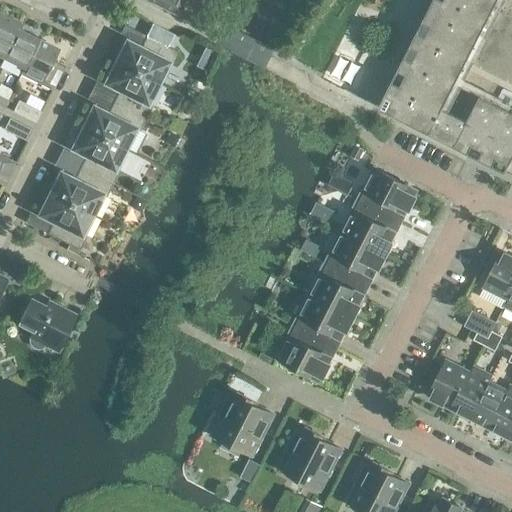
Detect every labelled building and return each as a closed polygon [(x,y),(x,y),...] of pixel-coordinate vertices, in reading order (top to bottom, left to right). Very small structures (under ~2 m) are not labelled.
[(152,0),(177,12),(183,0),(152,0)] [(384,99),(380,108),(404,120),(421,129),(480,159),(505,172),(509,164),(511,157),(511,0),(434,0),(406,56),(384,99)] [(1,13),(0,15),(0,54),(5,57),(20,28),(22,23),(1,13)] [(20,28),(5,57),(24,67),(26,68),(40,39),(20,28)] [(179,50),(146,33),(140,45),(126,39),(122,47),(119,46),(113,58),(158,81),(168,61),(172,63),(179,50)] [(24,67),(21,72),(54,88),(65,66),(54,61),(60,49),(40,39),(26,68),(24,67)] [(217,50),(205,45),(196,64),(207,70),(217,50)] [(146,116),(152,103),(148,101),(158,81),(113,58),(107,71),(109,72),(105,81),(119,88),(113,99),(146,116)] [(0,94),(0,104),(5,107),(9,99),(0,94)] [(146,116),(113,99),(107,111),(93,105),(89,113),(86,112),(80,124),(125,146),(135,127),(139,129),(146,116)] [(19,100),(13,111),(37,123),(42,111),(19,100)] [(5,129),(4,129),(7,130),(28,141),(33,129),(10,118),(5,129)] [(113,182),(119,169),(115,167),(125,146),(80,124),(74,137),(76,138),(72,147),(86,153),(80,165),(113,182)] [(352,156),(360,160),(366,149),(358,145),(352,156)] [(0,183),(5,186),(16,163),(0,154),(0,183)] [(113,182),(80,165),(74,177),(60,170),(56,179),(53,178),(47,190),(92,213),(102,193),(106,195),(113,182)] [(409,209),(416,195),(414,194),(416,190),(373,168),(356,202),(398,224),(407,208),(409,209)] [(77,253),(80,248),(86,235),(82,233),(92,213),(47,190),(41,203),(43,204),(39,212),(53,219),(47,232),(68,243),(66,248),(77,253)] [(386,255),(392,241),(390,240),(398,224),(356,202),(340,232),(386,255)] [(379,268),(386,255),(340,232),(324,263),(367,285),(376,267),(379,268)] [(511,256),(504,253),(503,255),(501,254),(483,287),(506,299),(503,306),(503,307),(511,290),(511,256)] [(353,317),(360,304),(358,303),(367,285),(324,263),(308,294),(353,317)] [(511,290),(503,307),(511,311),(511,290)] [(347,331),(353,317),(308,294),(293,324),(336,346),(344,329),(347,331)] [(50,307),(30,297),(18,322),(33,329),(29,336),(30,341),(32,345),(37,347),(42,347),(46,344),(46,343),(58,349),(76,313),(53,301),(50,307)] [(487,338),(491,331),(490,331),(495,322),(471,310),(463,326),(476,333),(487,338)] [(323,377),(330,363),(328,362),(336,346),(293,324),(276,358),(318,380),(321,375),(323,377)] [(498,344),(501,337),(491,331),(487,338),(498,344)] [(483,346),(487,338),(476,333),(472,340),(483,346)] [(494,351),(498,344),(487,338),(483,346),(494,351)] [(452,407),(469,373),(468,373),(445,361),(428,395),(431,396),(430,399),(442,405),(443,402),(452,407)] [(469,419),(487,382),(491,375),(471,366),(468,373),(469,373),(452,407),(461,412),(460,414),(469,419)] [(505,391),(487,382),(469,419),(478,423),(479,421),(488,426),(509,385),(508,384),(505,391)] [(505,437),(511,423),(511,386),(509,385),(488,426),(497,430),(496,433),(505,437)] [(254,403),(237,394),(233,400),(228,397),(219,415),(224,418),(215,437),(250,455),(271,414),(253,405),(254,403)] [(322,438),(305,429),(302,435),(296,432),(287,450),(292,453),(283,471),(318,490),(339,449),(321,440),(322,438)] [(250,459),(241,477),(252,482),(261,464),(250,459)] [(390,473),(372,463),(369,470),(364,467),(355,485),(360,488),(351,506),(361,511),(392,511),(407,484),(389,475),(390,473)] [(460,508),(442,499),(441,501),(438,500),(436,504),(431,501),(424,511),(461,511),(459,511),(460,508)] [(309,500),(303,511),(322,511),(326,506),(309,500)]
